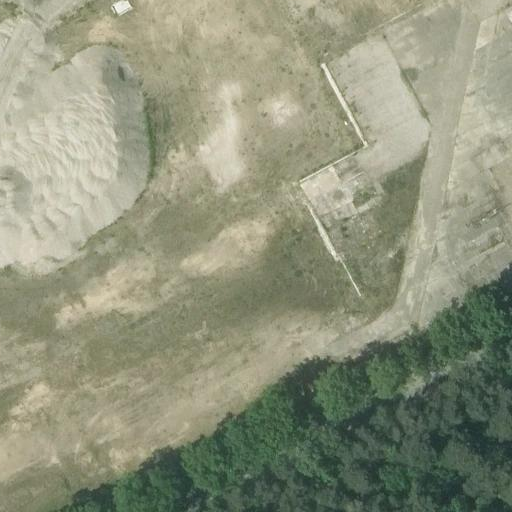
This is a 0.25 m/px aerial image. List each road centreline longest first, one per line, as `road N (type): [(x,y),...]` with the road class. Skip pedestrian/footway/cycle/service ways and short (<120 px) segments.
road 1 (unclassified): [(169,511),(511,333)]
road 2 (unknown): [(489,0),(471,62),(471,118),(489,174),(511,211)]
